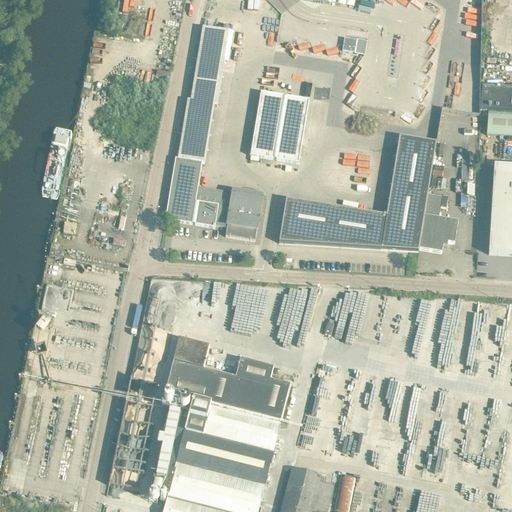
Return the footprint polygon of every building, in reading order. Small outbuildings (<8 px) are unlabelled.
[(357,42),(351,41),(349,55),(355,56),(357,42)] [(511,110),(511,87),(482,86),(480,108),(511,110)] [(261,94),(250,157),(298,165),(309,102),(261,94)] [(418,254),(436,145),(399,139),(386,218),(286,201),(279,245),(418,254)] [(232,195),(198,189),(202,165),(204,166),(204,165),(203,164),(204,158),(193,156),(192,162),(185,161),(186,155),(179,154),(178,160),(175,160),(165,221),(215,229),(215,227),(227,229),(225,238),(255,243),(258,222),(258,223),(255,222),(256,217),(258,218),(259,218),(262,197),(233,193),(232,195)] [(511,168),(494,167),(488,256),(511,257),(511,168)] [(448,245),(454,246),(458,223),(439,220),(440,210),(442,198),(428,196),(419,251),(441,255),(443,248),(447,249),(448,245)] [(328,325),(325,337),(331,338),(334,327),(328,325)] [(169,497),(204,372),(210,348),(179,341),(162,407),(171,410),(158,474),(155,474),(153,483),(152,493),(169,497)] [(259,510),(289,395),(295,396),(297,389),(291,388),(291,386),(271,381),(274,370),(240,361),(236,380),(204,372),(169,497),(165,511),(260,511),(261,510),(259,510)] [(327,511),(334,487),(320,483),(322,477),(292,470),(281,511),(327,511)]
